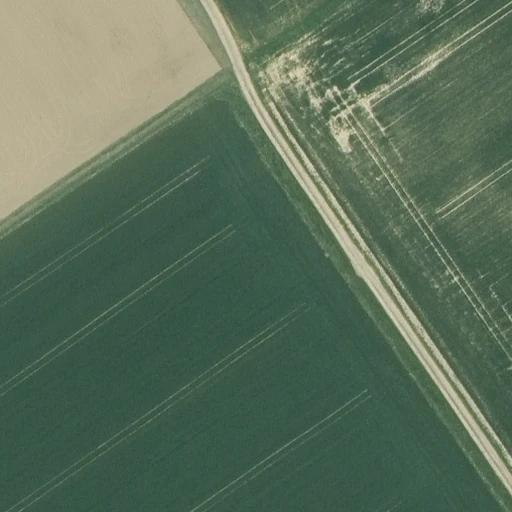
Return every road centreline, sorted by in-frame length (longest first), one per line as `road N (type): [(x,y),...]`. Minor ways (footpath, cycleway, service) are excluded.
road 1 (track): [(511,486),(246,97),(242,66),(206,0)]
road 2 (track): [(242,66),(0,231)]
